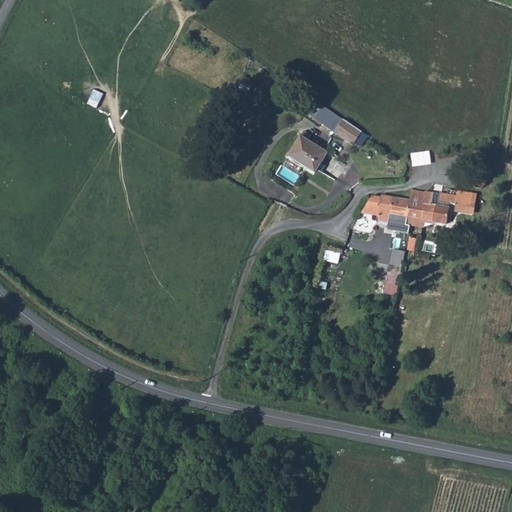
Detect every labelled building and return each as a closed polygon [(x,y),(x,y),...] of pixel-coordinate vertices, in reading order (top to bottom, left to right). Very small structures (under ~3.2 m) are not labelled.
[(343,119),(316,101),(312,108),(318,112),(314,119),(335,133),(343,119)] [(343,119),(335,133),(353,145),(362,131),(343,119)] [(302,136),(290,156),(315,173),(328,153),(302,136)] [(485,177),(482,175),(480,175),(477,176),(474,178),(473,182),(474,185),(473,193),(485,195),(486,180),(485,177)] [(410,201),(406,224),(411,224),(434,228),(436,222),(448,223),(453,203),(472,206),(473,193),(458,191),(457,195),(440,193),(440,194),(411,189),(409,200),(410,201)] [(381,199),(372,197),(361,214),(372,217),(371,221),(373,223),(376,224),(377,222),(388,224),(387,231),(409,235),(411,224),(406,224),(410,201),(409,200),(381,197),(381,199)] [(393,248),(392,263),(404,264),(405,250),(393,248)] [(327,250),(326,259),(339,261),(341,252),(327,250)] [(390,264),(390,267),(401,273),(403,267),(390,264)] [(390,267),(385,292),(397,295),(401,273),(390,267)]
